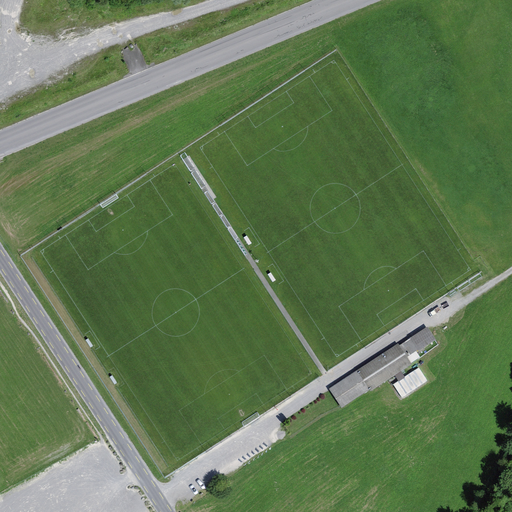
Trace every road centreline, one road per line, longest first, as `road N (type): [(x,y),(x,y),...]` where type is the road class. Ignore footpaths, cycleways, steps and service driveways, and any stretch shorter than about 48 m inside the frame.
road 1 (unclassified): [(0,143),(348,0)]
road 2 (tertiary): [(165,511),(0,257)]
